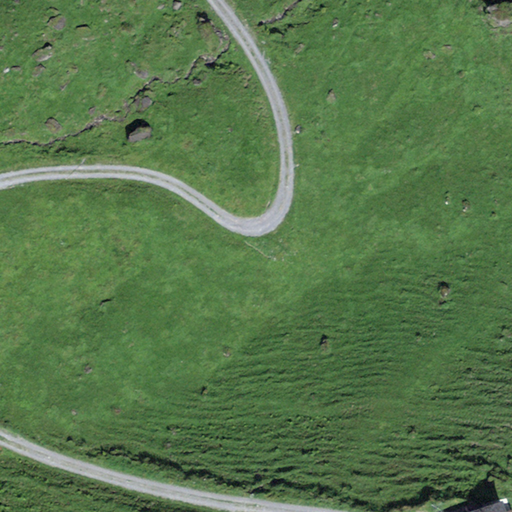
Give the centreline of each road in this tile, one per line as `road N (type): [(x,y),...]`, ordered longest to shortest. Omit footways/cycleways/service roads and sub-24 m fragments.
road 1 (track): [(250,48),(283,121),(287,172),(274,220),(239,226),(176,185),(135,172),(0,184)]
road 2 (track): [(0,436),(113,479),(297,511)]
